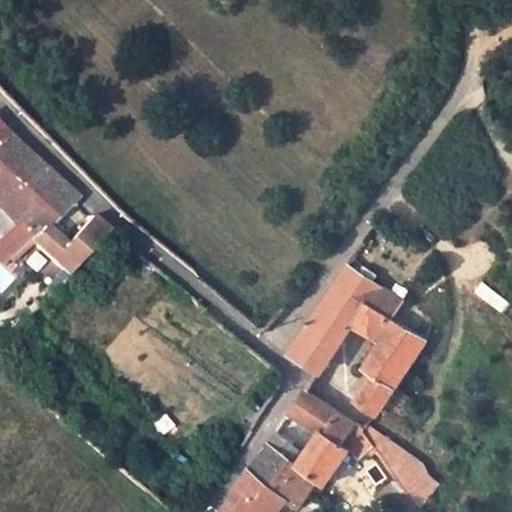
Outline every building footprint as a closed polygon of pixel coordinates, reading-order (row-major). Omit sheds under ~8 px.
[(0,210),(14,224),(60,182),(11,136),(9,136),(0,125),(0,210)] [(14,224),(31,240),(67,274),(109,231),(92,216),(65,244),(46,226),(77,197),(60,182),(14,224)] [(0,237),(14,224),(0,210),(0,237)] [(0,237),(0,246),(10,258),(31,240),(14,224),(0,237)] [(294,351),(323,372),(353,325),(383,342),(366,369),(375,375),(359,400),(381,414),(383,411),(401,421),(414,399),(397,389),(428,338),(393,317),(404,299),(349,265),(294,351)] [(291,412),(321,431),(335,409),(307,390),(291,412)] [(325,485),(350,450),(361,458),(376,445),(364,429),(335,409),(321,431),(306,453),(298,465),(318,480),(325,485)] [(420,509),(441,483),(430,475),(431,473),(421,460),(369,424),(364,429),(376,445),(398,478),(420,509)] [(230,511),(278,511),(289,500),(300,507),(311,491),(318,480),(298,465),(306,453),(278,432),(271,441),(270,440),(229,503),(230,511)] [(418,511),(420,509),(398,478),(376,492),(389,511),(418,511)] [(317,496),(325,485),(318,480),(311,491),(317,496)]
